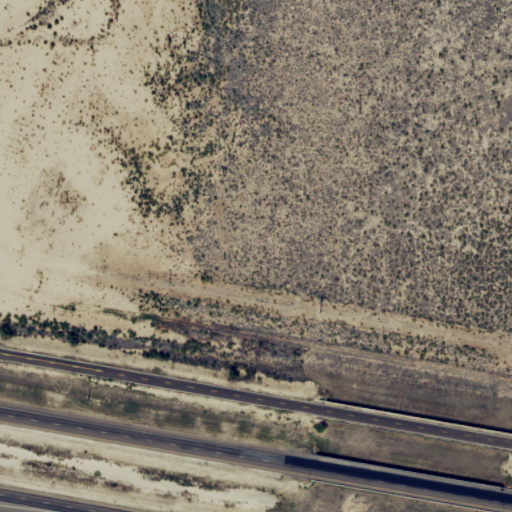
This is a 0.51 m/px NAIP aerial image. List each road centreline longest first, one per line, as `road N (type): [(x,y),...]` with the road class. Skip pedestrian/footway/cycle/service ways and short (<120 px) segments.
road 1 (tertiary): [(320,410),(0,350)]
road 2 (motorway): [(310,469),(0,414)]
road 3 (motorway): [(504,502),(310,469)]
road 4 (tertiary): [(511,444),(320,410)]
